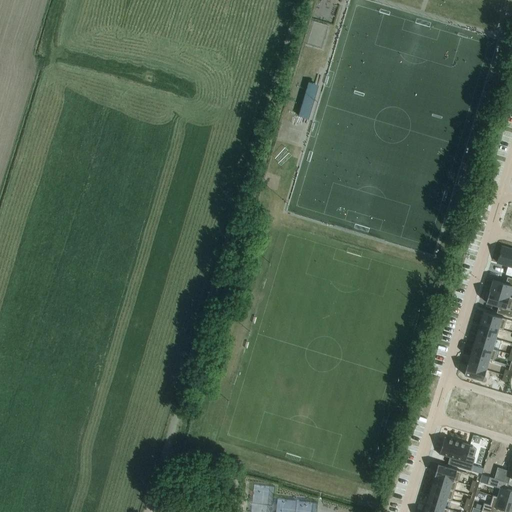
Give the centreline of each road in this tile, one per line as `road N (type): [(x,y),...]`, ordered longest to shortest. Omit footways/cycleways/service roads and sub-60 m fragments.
road 1 (residential): [(236,211),(299,0)]
road 2 (unclassified): [(146,511),(205,315)]
road 3 (residential): [(491,232),(444,380)]
